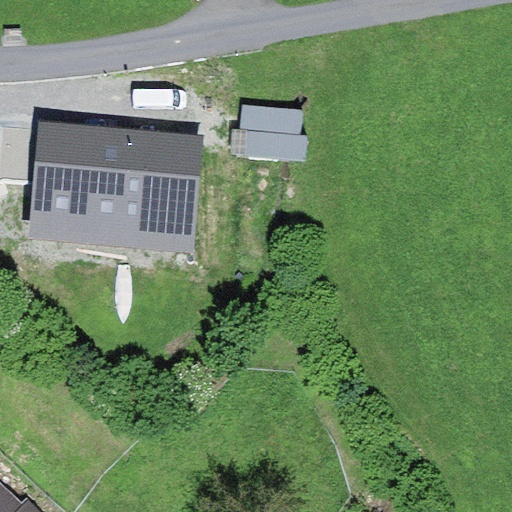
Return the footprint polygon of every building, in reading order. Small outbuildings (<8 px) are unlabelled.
[(249,145),(310,149),(313,101),(253,97),(249,145)] [(97,156),(83,171),(124,210),(139,194),(97,156)] [(37,196),(0,234),(0,257),(59,313),(141,226),(124,210),(83,171),(71,160),(37,196)] [(0,234),(37,196),(7,165),(0,171),(0,234)] [(0,485),(0,511),(35,511),(24,501),(20,504),(0,485)]
